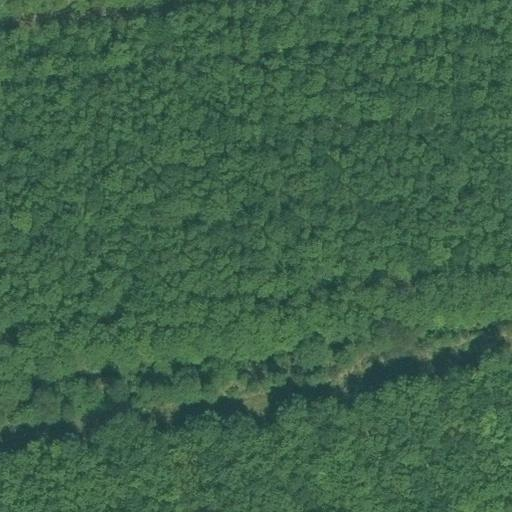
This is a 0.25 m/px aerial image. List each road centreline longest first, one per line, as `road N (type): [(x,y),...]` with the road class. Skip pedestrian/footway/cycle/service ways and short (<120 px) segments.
road 1 (track): [(0,432),(270,395),(511,337)]
road 2 (track): [(130,0),(0,14)]
